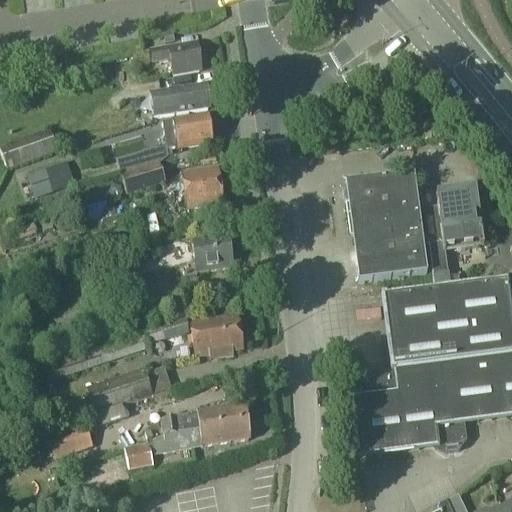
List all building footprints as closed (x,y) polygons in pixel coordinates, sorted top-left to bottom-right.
[(163,37),(164,45),(173,44),(172,35),(163,37)] [(150,51),(152,64),(170,61),(173,76),(199,72),(194,43),(150,51)] [(149,64),(147,53),(133,56),(135,66),(149,64)] [(204,87),(179,91),(179,88),(167,90),(168,93),(150,96),(154,120),(207,111),(204,87)] [(189,120),(162,124),(166,151),(211,144),(207,119),(190,122),(189,120)] [(47,133),(0,149),(0,153),(6,171),(55,153),(47,133)] [(125,196),(164,185),(159,164),(119,176),(125,196)] [(61,167),(31,178),(38,199),(68,188),(61,167)] [(186,210),(222,205),(216,169),(181,175),(186,210)] [(426,276),(413,176),(344,185),(345,187),(341,188),(343,204),(346,204),(350,235),(355,235),(361,282),(357,283),(357,285),(397,280),(398,281),(403,281),(402,279),(426,276)] [(83,214),(115,200),(107,184),(76,198),(83,214)] [(428,246),(434,293),(459,290),(458,282),(454,279),(446,280),(443,254),(483,249),(475,189),(435,194),(437,209),(442,244),(428,246)] [(11,231),(15,241),(18,240),(18,241),(35,235),(32,224),(15,230),(14,230),(11,231)] [(41,228),(43,234),(53,232),(51,225),(41,228)] [(205,238),(190,240),(196,275),(232,270),(227,235),(213,237),(212,233),(204,234),(205,238)] [(459,290),(434,293),(384,300),(393,373),(391,376),(386,373),(372,375),(365,384),(367,399),(351,401),(358,458),(435,448),(435,452),(441,451),(445,454),(458,453),(465,444),(463,425),(511,418),(511,327),(506,284),(504,284),(459,290)] [(130,307),(79,324),(83,335),(86,345),(137,328),(130,307)] [(84,349),(44,362),(50,384),(150,351),(149,348),(188,337),(187,335),(190,334),(195,360),(209,358),(210,362),(233,358),(232,354),(242,353),(236,317),(189,325),(189,326),(185,327),(182,315),(142,327),(142,330),(84,349)] [(354,352),(379,351),(379,333),(354,334),(354,352)] [(164,369),(144,376),(143,373),(86,392),(94,417),(152,398),(152,400),(172,393),(164,369)] [(197,414),(197,415),(187,416),(187,417),(160,421),(162,437),(199,431),(246,424),(244,407),(197,414)] [(246,424),(199,431),(162,437),(162,438),(163,438),(164,444),(148,447),(147,447),(124,452),(128,473),(152,467),(151,459),(202,450),(202,448),(249,441),(246,424)] [(46,440),(54,463),(92,449),(84,426),(46,440)] [(437,510),(437,511),(464,511),(458,497),(438,506),(437,510)] [(511,502),(511,507),(502,511),(511,511),(511,502)]
